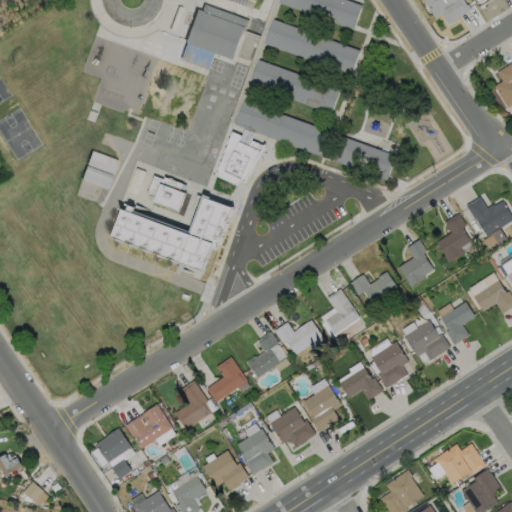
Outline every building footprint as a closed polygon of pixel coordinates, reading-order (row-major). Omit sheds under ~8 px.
[(282,0),(342,0),(362,7),(355,29),(282,3),(282,0)] [(463,0),(465,4),(467,3),(470,9),(447,23),(441,12),(433,17),(423,0),(463,0)] [(205,7),(249,22),(247,29),(243,28),(232,60),(184,43),(196,10),(203,12),(205,7)] [(274,20),(361,51),(353,75),(266,44),(274,20)] [(260,61),(341,90),(332,113),(251,84),(260,61)] [(511,108),(511,107),(509,108),(495,86),(503,82),(498,72),(511,63),(511,108)] [(246,102),(331,133),(323,155),(238,124),(246,102)] [(241,136),(232,133),(216,178),(237,187),(239,181),(243,183),(264,146),(253,142),(249,147),(239,142),(241,136)] [(341,139),(397,158),(389,180),(334,161),(341,139)] [(80,179),(107,189),(117,160),(90,150),(80,179)] [(163,181),(155,176),(148,195),(155,199),(153,204),(177,212),(185,193),(179,191),(182,183),(164,176),(163,181)] [(481,197),(488,208),(494,204),(495,206),(503,201),(511,216),(511,221),(487,237),(477,220),(476,221),(467,206),(481,197)] [(120,210),(110,236),(201,271),(209,249),(215,251),(230,209),(203,198),(190,234),(131,213),(133,208),(125,205),(123,211),(120,210)] [(463,252),(448,262),(435,242),(450,232),(444,221),(457,213),(465,225),(461,228),(469,241),(460,247),(463,252)] [(424,277),(409,287),(407,283),(407,282),(397,267),(412,258),(405,248),(418,239),(426,251),(423,253),(425,256),(424,257),(432,269),(422,275),(424,277)] [(511,257),(499,265),(511,287),(511,257)] [(385,271),(396,287),(372,303),(363,290),(357,295),(349,283),(362,274),(369,284),(378,278),(377,277),(385,271)] [(499,281),(507,293),(510,291),(511,294),(511,308),(503,314),(496,304),(484,312),(474,297),(499,281)] [(358,316),(333,333),(324,319),(335,311),(326,296),(339,287),(358,316)] [(468,335),(453,344),(444,331),(447,329),(440,317),(464,301),(474,316),(461,324),(468,335)] [(309,318),(321,335),(295,353),(285,339),(281,342),(273,330),(286,321),(292,330),(309,318)] [(428,320),(437,334),(440,332),(449,347),(429,360),(423,351),(416,356),(403,336),(428,320)] [(269,331),(286,356),(256,377),(245,361),(254,355),(254,356),(263,351),(256,340),(269,331)] [(406,374),(386,388),(377,373),(379,371),(370,356),(395,341),(408,361),(401,366),(406,374)] [(246,379),(215,400),(206,387),(222,376),(215,365),(230,355),(246,379)] [(362,366),(370,378),(372,377),(381,390),(366,400),(359,389),(347,397),(338,382),(362,366)] [(210,411),(185,428),(174,411),(188,402),(179,388),(192,379),(206,400),(204,401),(210,411)] [(337,418),(318,431),(308,417),(311,414),(302,400),(326,384),(340,405),(332,410),(337,418)] [(155,403),(171,426),(141,447),(132,435),(131,436),(124,425),(155,403)] [(292,406),(302,421),(305,419),(314,433),(293,447),(288,438),(281,443),(267,422),(292,406)] [(130,446),(107,461),(94,443),(118,427),(130,446)] [(271,461),(251,474),(242,460),(244,458),(235,443),(260,428),(272,448),(266,453),(271,461)] [(469,442),(483,464),(471,472),(470,473),(469,472),(468,470),(466,472),(450,483),(443,472),(436,461),(435,462),(432,458),(454,443),(458,449),(469,442)] [(225,449),(235,464),(238,462),(246,475),(247,476),(227,489),(221,481),(213,486),(207,475),(200,466),(225,449)] [(0,454),(4,452),(8,459),(16,455),(21,464),(0,477),(0,454)] [(435,479),(444,474),(437,463),(428,468),(435,479)] [(496,501),(479,511),(474,511),(459,490),(473,480),(471,477),(479,472),(486,467),(489,472),(499,487),(490,493),(496,501)] [(388,511),(379,498),(389,491),(384,484),(400,473),(406,469),(409,473),(411,476),(410,476),(422,495),(404,508),(406,510),(402,511),(388,511)] [(198,508),(192,511),(180,511),(175,504),(178,502),(170,490),(193,476),(195,474),(195,476),(204,490),(192,498),(198,508)] [(39,506),(48,495),(31,481),(21,492),(39,506)] [(156,490),(168,509),(171,507),(174,511),(134,511),(130,505),(135,502),(136,503),(156,490)] [(511,511),(496,511),(511,502),(511,503),(511,511)]
